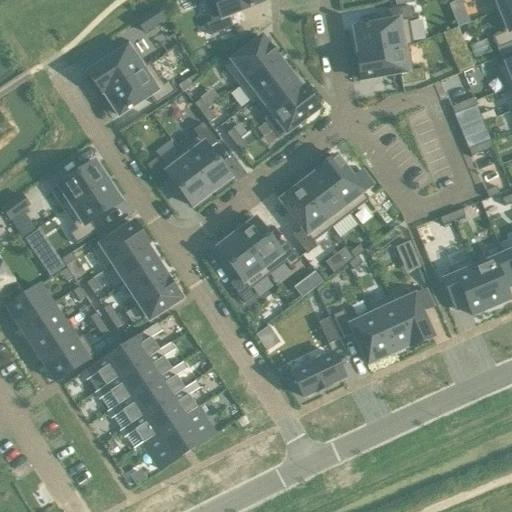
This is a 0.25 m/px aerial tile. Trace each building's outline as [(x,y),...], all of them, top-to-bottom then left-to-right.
[(261,0),(202,0),(211,23),(206,25),(210,36),(233,27),(228,16),(263,3),(261,0)] [(511,0),(490,0),(495,12),(511,5),(511,0)] [(504,33),(492,38),(497,50),(511,43),(511,5),(495,12),(504,33)] [(390,23),(354,29),(358,55),(408,46),(408,47),(413,46),(408,20),(414,19),(412,7),(388,11),(390,23)] [(144,33),(164,19),(157,9),(137,23),(144,33)] [(458,27),(470,23),(467,15),(455,20),(458,27)] [(262,38),(224,67),(238,86),(276,57),(277,58),(277,57),(269,47),(262,38)] [(127,48),(88,74),(102,94),(104,93),(104,94),(146,67),(146,66),(132,45),(130,42),(125,45),(127,48)] [(359,56),(356,57),(361,81),(400,74),(402,85),(425,81),(423,69),(412,71),(408,47),(408,46),(358,55),(359,56)] [(468,54),(453,60),(459,73),(473,67),(468,54)] [(276,57),(238,86),(251,103),(252,104),(260,98),(259,97),(289,74),(277,58),(276,57)] [(511,61),(497,68),(506,90),(511,89),(510,87),(511,86),(511,61)] [(146,67),(104,94),(119,116),(150,96),(156,106),(176,92),(169,81),(164,85),(150,63),(146,66),(146,67)] [(189,79),(177,86),(182,93),(192,84),(201,77),(198,73),(189,79)] [(289,74),(259,97),(260,98),(272,114),(272,115),(302,92),(302,91),(289,74)] [(272,114),(264,120),(279,139),(319,109),(304,90),(304,89),(302,91),(302,92),(272,115),(272,114)] [(473,98),(462,103),(465,111),(476,106),(473,98)] [(207,109),(200,100),(194,105),(201,114),(207,109)] [(462,103),(451,108),(454,115),(465,111),(462,103)] [(215,119),(207,109),(201,114),(208,124),(215,119)] [(198,137),(179,151),(211,193),(214,191),(216,194),(229,184),(226,181),(230,179),(208,150),(217,143),(203,124),(193,131),(198,137)] [(240,139),(233,129),(226,134),(234,144),(240,139)] [(241,153),(247,149),(240,139),(234,144),(241,153)] [(490,141),(479,145),(482,153),(493,148),(490,141)] [(479,145),(468,150),(471,157),(482,153),(479,145)] [(156,159),(147,166),(161,186),(170,179),(192,207),(196,205),(198,207),(210,198),(208,195),(211,193),(179,151),(161,165),(156,159)] [(335,157),(315,172),(317,174),(318,173),(349,215),(368,201),(362,193),(372,186),(362,172),(352,180),(335,157)] [(94,163),(50,192),(63,212),(107,183),(106,180),(109,178),(100,165),(97,167),(94,163)] [(317,174),(299,187),(331,229),(332,228),(349,215),(318,173),(317,174)] [(107,183),(63,212),(76,230),(69,234),(76,245),(96,232),(90,223),(120,203),(118,199),(121,197),(112,184),(109,186),(107,183)] [(299,187),(281,201),(302,229),(292,236),(307,255),(317,247),(314,242),(331,229),(299,187)] [(496,187),(485,191),(488,199),(499,195),(496,187)] [(511,194),(501,199),(505,207),(511,203),(511,194)] [(9,220),(29,206),(22,196),(2,210),(9,220)] [(462,210),(451,214),(454,222),(465,217),(462,210)] [(4,214),(0,216),(0,238),(10,253),(23,244),(4,214)] [(451,214),(439,219),(443,226),(454,222),(451,214)] [(239,233),(236,235),(268,277),(286,263),(290,269),(301,261),(286,242),(277,249),(255,220),(252,223),(250,220),(237,230),(239,233)] [(96,248),(109,268),(147,243),(134,224),(96,248)] [(221,246),(217,249),(239,278),(230,285),(244,304),(255,296),(250,290),(268,277),(236,235),(234,237),(231,234),(219,244),(221,246)] [(114,266),(125,284),(157,263),(146,246),(148,244),(147,243),(109,268),(110,269),(114,266)] [(359,245),(349,253),(354,259),(358,257),(364,252),(359,245)] [(410,245),(399,250),(403,258),(413,253),(410,245)] [(346,264),(352,259),(344,249),(338,253),(346,264)] [(511,252),(503,256),(511,275),(511,252)] [(65,267),(75,261),(71,254),(61,261),(65,267)] [(57,256),(43,266),(50,277),(65,268),(57,256)] [(475,268),(474,269),(491,308),(509,300),(504,289),(511,285),(511,275),(503,256),(475,268)] [(354,259),(348,264),(353,271),(362,263),(358,257),(354,259)] [(455,277),(443,282),(455,310),(467,305),(472,316),(491,308),(474,269),(475,268),(471,259),(451,268),(455,277)] [(0,296),(15,287),(0,263),(0,296)] [(168,279),(157,263),(125,284),(137,302),(169,280),(168,279)] [(73,279),(66,269),(60,273),(66,283),(73,279)] [(315,273),(306,280),(313,289),(322,283),(315,273)] [(99,289),(92,279),(86,284),(92,294),(99,289)] [(176,290),(169,280),(137,302),(149,321),(181,300),(175,291),(176,290)] [(30,293),(23,282),(15,287),(7,292),(15,303),(30,293)] [(39,287),(7,308),(20,327),(51,306),(39,287)] [(79,302),(86,298),(79,288),(72,292),(79,302)] [(393,306),(412,348),(433,338),(421,312),(432,307),(425,292),(393,306)] [(389,297),(367,308),(371,316),(389,355),(410,346),(411,348),(412,348),(393,306),(389,297)] [(116,315),(109,305),(103,310),(109,320),(116,315)] [(51,306),(20,327),(31,345),(63,324),(63,323),(51,306)] [(344,312),(333,317),(343,338),(354,334),(368,365),(389,355),(371,316),(350,326),(344,312)] [(96,329),(103,324),(96,314),(89,318),(96,329)] [(123,325),(116,315),(109,320),(116,330),(123,325)] [(339,340),(329,318),(318,323),(328,345),(339,340)] [(63,324),(31,345),(43,363),(79,340),(79,339),(67,321),(63,323),(63,324)] [(109,334),(103,324),(96,329),(103,339),(109,334)] [(156,326),(120,350),(132,369),(159,352),(159,351),(151,339),(160,333),(156,326)] [(79,340),(43,363),(56,382),(96,356),(83,337),(83,336),(79,339),(79,340)] [(159,352),(132,369),(145,388),(172,371),(171,371),(163,358),(173,352),(168,345),(159,351),(159,352)] [(120,350),(83,373),(88,380),(96,392),(97,393),(132,369),(120,350)] [(344,379),(333,355),(292,374),(303,398),(319,390),(320,391),(332,385),(332,384),(344,379)] [(172,371),(145,388),(157,408),(184,390),(176,377),(185,371),(181,365),(181,364),(171,371),(172,371)] [(96,392),(96,393),(100,399),(101,399),(109,412),(145,388),(132,369),(97,393),(96,392)] [(184,390),(157,408),(170,427),(197,411),(188,396),(198,390),(194,384),(193,384),(184,390)] [(109,412),(113,418),(121,431),(122,431),(157,408),(145,388),(109,412)] [(121,431),(125,437),(126,437),(134,449),(133,449),(134,450),(143,443),(144,444),(170,427),(157,408),(122,431),(121,431)] [(197,411),(170,427),(183,447),(187,453),(191,451),(200,445),(214,436),(197,411)] [(170,427),(144,444),(161,471),(175,461),(184,456),(187,453),(183,447),(170,427)]
